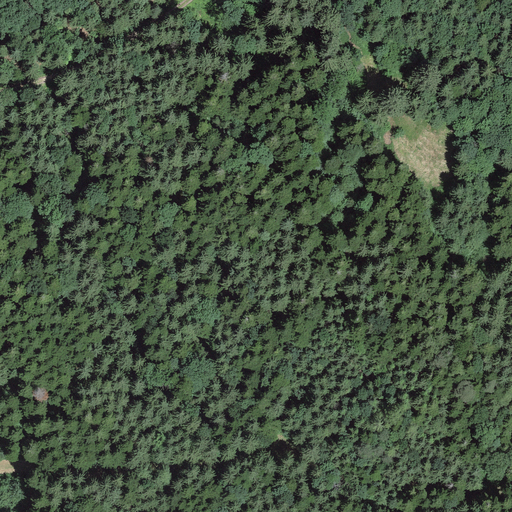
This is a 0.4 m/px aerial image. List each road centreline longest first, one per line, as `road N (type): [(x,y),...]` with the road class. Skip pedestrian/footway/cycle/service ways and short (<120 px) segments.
road 1 (track): [(399,511),(358,501),(309,465),(263,453),(171,469),(21,471),(0,481)]
road 2 (track): [(185,0),(65,72),(0,90)]
